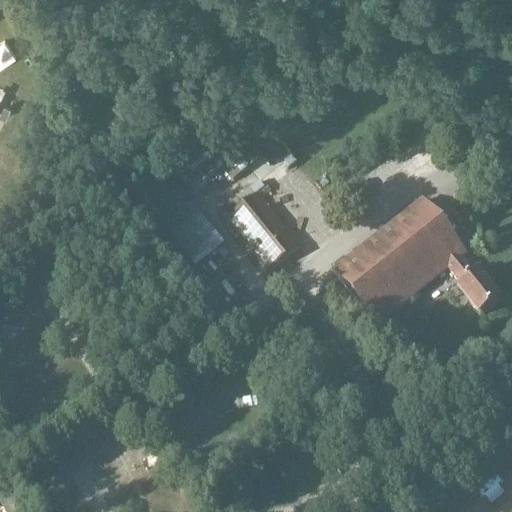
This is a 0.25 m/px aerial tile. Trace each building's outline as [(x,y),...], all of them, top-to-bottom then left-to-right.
[(0,0),(0,17),(10,12),(3,0),(0,0)] [(1,36),(10,57),(31,48),(22,27),(1,36)] [(367,74),(351,79),(356,95),(371,90),(367,74)] [(2,106),(11,109),(17,91),(9,88),(2,106)] [(210,184),(174,193),(181,218),(204,212),(210,237),(223,234),(210,184)] [(267,276),(297,251),(255,198),(224,223),(267,276)] [(463,258),(438,227),(420,204),(331,274),(375,329),(446,272),(458,288),(455,290),(478,319),(498,302),(476,274),(472,277),(459,261),(463,258)] [(22,335),(23,321),(12,320),(10,334),(22,335)]
